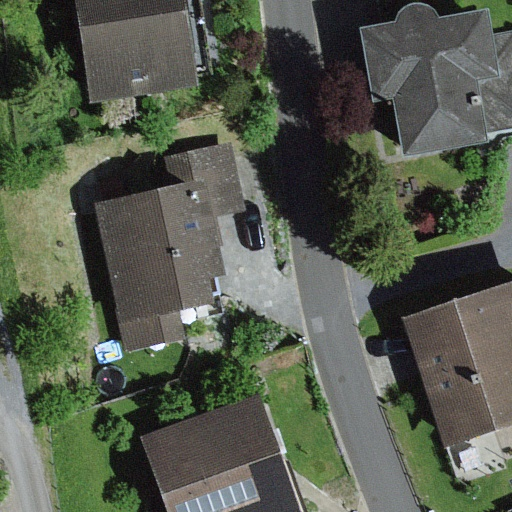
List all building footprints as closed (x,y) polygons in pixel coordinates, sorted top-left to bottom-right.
[(193,0),(86,0),(101,93),(205,77),(193,0)] [(488,1),(387,16),(407,148),(511,132),(511,27),(492,31),(488,1)] [(180,183),(105,199),(137,345),(246,321),(224,221),(261,213),(244,135),(173,151),(180,183)] [(511,287),(426,315),(465,437),(511,421),(511,287)] [(312,511),(268,394),(158,435),(186,511),(312,511)]
